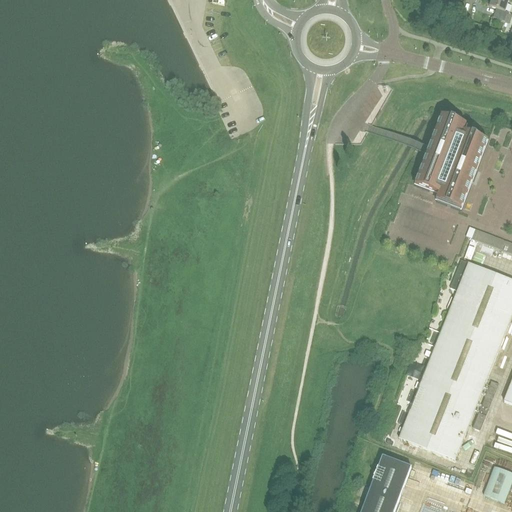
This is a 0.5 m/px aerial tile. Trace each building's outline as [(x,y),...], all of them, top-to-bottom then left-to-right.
[(505,13),(509,0),(508,0),(492,0),(490,7),(505,13)] [(417,183),(415,187),(439,196),(436,203),(461,213),(488,143),(464,134),(467,127),(442,118),(428,152),(417,183)] [(511,243),(472,230),(468,238),(511,253),(511,243)] [(450,289),(457,292),(468,264),(461,262),(450,289)] [(402,272),(403,268),(383,263),(379,278),(402,283),(403,280),(418,284),(420,276),(402,272)] [(455,462),(511,317),(511,281),(468,265),(399,440),(455,462)] [(409,291),(404,308),(415,312),(420,294),(409,291)] [(491,383),(473,430),(480,433),(499,386),(491,383)] [(394,511),(412,467),(383,456),(362,511),(394,511)] [(511,483),(511,475),(494,468),(484,497),(504,505),(511,483)]
